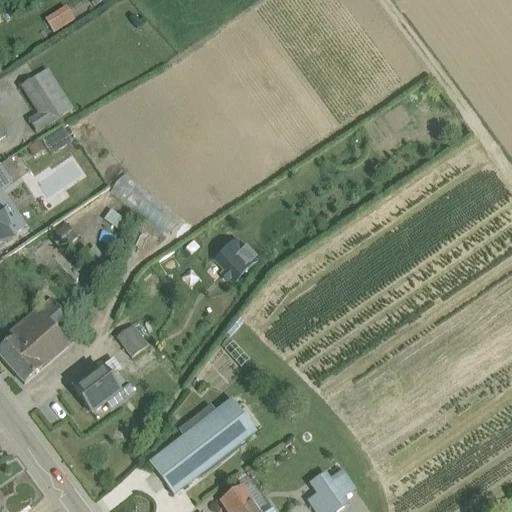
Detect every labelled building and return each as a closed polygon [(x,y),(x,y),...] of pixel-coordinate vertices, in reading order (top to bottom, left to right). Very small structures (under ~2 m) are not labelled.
[(66,10),(46,22),(54,34),(73,22),(66,10)] [(29,122),(36,134),(72,111),(46,71),(21,88),(39,115),(29,122)] [(39,143),(28,149),(33,158),(44,151),(39,143)] [(0,249),(8,244),(1,233),(6,229),(0,219),(0,194),(9,189),(0,174),(0,249)] [(168,235),(180,219),(124,175),(112,191),(168,235)] [(55,235),(67,250),(79,240),(67,225),(55,235)] [(236,241),(213,262),(223,273),(219,277),(227,285),(231,281),(235,285),(258,264),(236,241)] [(0,351),(0,359),(24,386),(39,373),(69,348),(53,329),(65,319),(49,300),(8,335),(12,341),(0,351)] [(133,327),(117,339),(132,360),(148,348),(133,327)] [(101,370),(74,391),(92,415),(113,399),(119,407),(134,396),(118,375),(110,381),(101,370)] [(149,464),(173,496),(239,446),(253,436),(228,404),(149,464)] [(326,475),(309,486),(326,511),(340,511),(348,507),(326,475)] [(225,511),(257,511),(241,488),(220,503),(225,511)]
